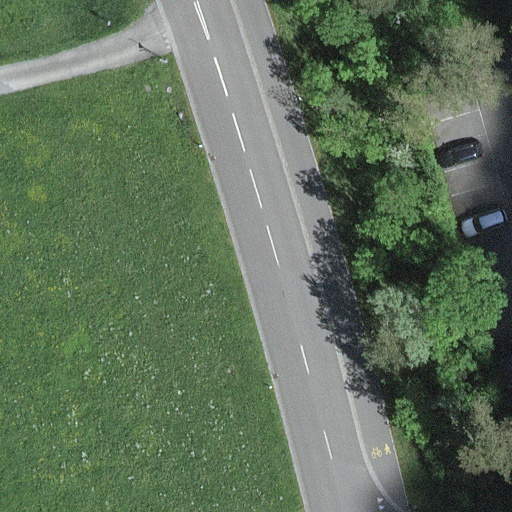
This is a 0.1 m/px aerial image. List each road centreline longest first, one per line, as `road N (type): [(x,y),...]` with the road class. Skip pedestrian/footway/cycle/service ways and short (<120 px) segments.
road 1 (secondary): [(342,511),(202,22)]
road 2 (track): [(0,76),(202,22)]
